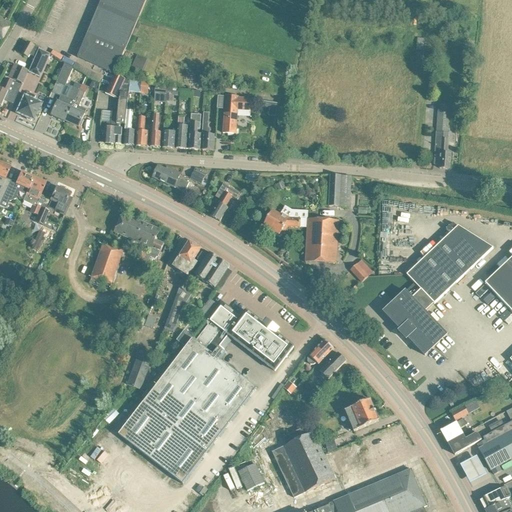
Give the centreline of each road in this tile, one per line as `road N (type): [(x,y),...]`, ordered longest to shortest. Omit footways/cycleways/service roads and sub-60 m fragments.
road 1 (tertiary): [(469,511),(380,373),(312,305),(244,253),(111,180)]
road 2 (unclassified): [(511,190),(369,172),(129,158),(111,180)]
